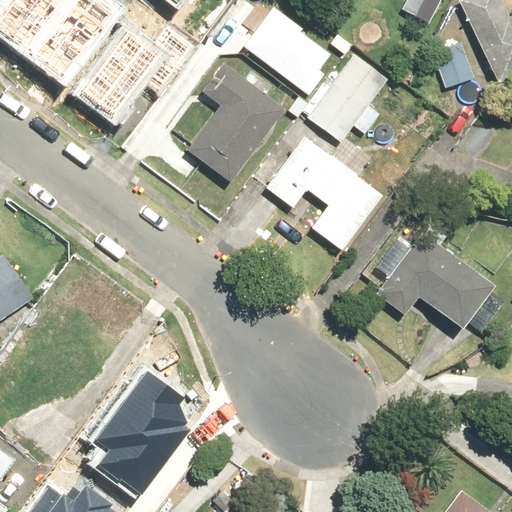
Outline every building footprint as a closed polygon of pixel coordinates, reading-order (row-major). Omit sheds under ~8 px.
[(90,0),(11,0),(0,15),(0,39),(57,83),(110,15),(90,0)] [(432,25),(444,0),(408,0),(403,11),(432,25)] [(504,0),(458,0),(497,81),(511,73),(511,13),(511,14),(504,0)] [(267,6),(235,44),(298,96),(316,73),(308,69),(318,48),(267,6)] [(129,18),(69,96),(101,121),(136,75),(150,86),(186,39),(165,23),(155,37),(129,18)] [(464,44),(434,55),(446,90),(476,79),(464,44)] [(372,107),(391,82),(357,57),(335,86),(327,80),(303,112),(344,143),(333,158),(308,139),(269,189),(297,210),(311,191),(332,207),(315,228),(346,252),(386,198),(360,178),(374,159),(348,139),(356,127),(366,134),(381,114),(372,107)] [(272,85),(253,71),(248,78),(230,65),(209,93),(227,106),(193,152),(234,182),(289,109),(266,93),(272,85)] [(511,296),(511,293),(430,228),(416,247),(403,237),(379,267),(391,277),(381,290),(410,313),(425,294),(466,327),(471,322),(484,332),(511,296)] [(0,339),(12,331),(4,320),(36,297),(6,255),(0,259),(0,339)] [(37,353),(0,371),(0,377),(21,421),(115,375),(83,310),(29,337),(37,353)] [(126,371),(71,452),(126,489),(181,407),(126,371)] [(0,453),(0,502),(7,493),(0,487),(0,470),(8,460),(0,453)] [(49,485),(31,511),(106,511),(111,504),(73,479),(63,494),(49,485)] [(494,511),(462,490),(446,511),(494,511)]
